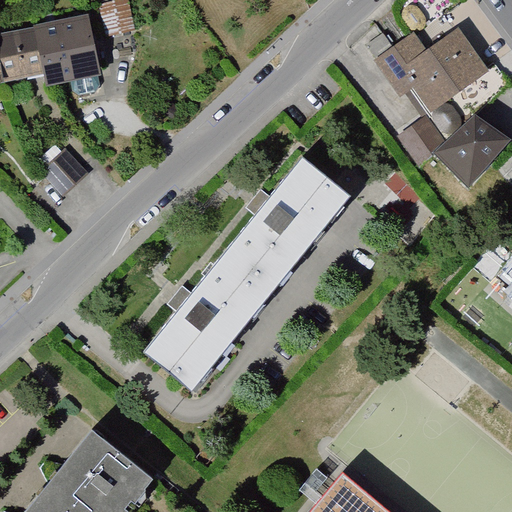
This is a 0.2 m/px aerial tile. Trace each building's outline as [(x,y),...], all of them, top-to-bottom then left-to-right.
[(91,13),(36,24),(45,69),(47,79),(102,69),(91,13)] [(36,24),(0,31),(0,65),(2,77),(45,69),(36,24)] [(404,45),(368,68),(391,103),(403,95),(417,117),(476,79),(450,38),(414,61),(404,45)] [(417,123),(390,141),(411,170),(425,163),(452,193),(493,147),(459,121),(431,145),(417,123)] [(304,158),(226,253),(272,291),(350,196),(304,158)] [(226,253),(143,351),(191,390),(272,291),(226,253)] [(90,422),(45,478),(87,511),(114,511),(149,470),(90,422)] [(397,511),(346,469),(310,511),(397,511)] [(87,511),(45,478),(17,511),(87,511)]
